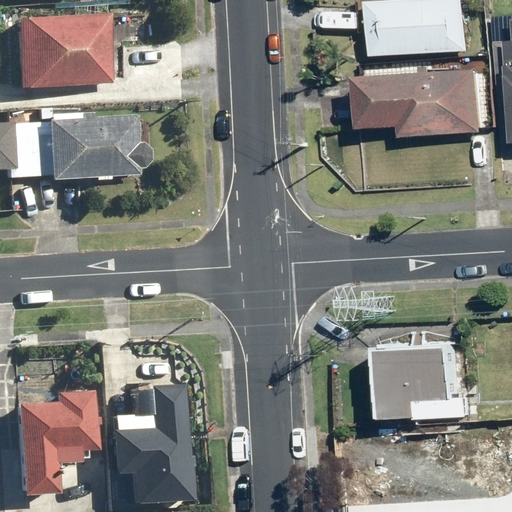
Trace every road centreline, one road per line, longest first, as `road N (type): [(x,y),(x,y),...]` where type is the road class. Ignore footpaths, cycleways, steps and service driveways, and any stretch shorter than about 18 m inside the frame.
road 1 (residential): [(265,263),(0,279)]
road 2 (residential): [(249,0),(265,263)]
road 3 (residential): [(265,263),(279,511)]
road 4 (residential): [(511,248),(265,263)]
